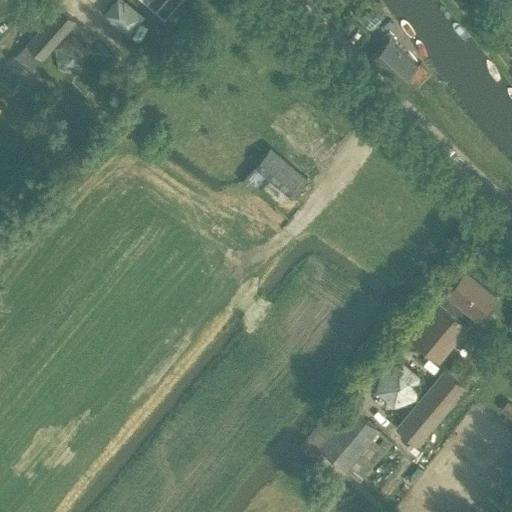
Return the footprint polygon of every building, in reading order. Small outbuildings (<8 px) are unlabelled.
[(127,33),(141,16),(120,0),(114,0),(104,14),(127,33)] [(30,71),(75,21),(60,6),(14,56),(30,71)] [(81,71),(89,51),(72,36),(54,48),(59,70),(81,71)] [(398,86),(418,66),(389,38),(369,58),(398,86)] [(0,80),(10,90),(19,81),(5,69),(0,74),(0,80)] [(256,194),(269,178),(291,197),(307,178),(270,147),(254,165),(241,181),(256,194)] [(477,316),(496,293),(465,267),(446,291),(438,301),(408,336),(439,362),(469,326),(468,326),(476,316),(477,316)] [(401,406),(425,373),(397,353),(373,386),(401,406)] [(416,444),(465,386),(444,369),(396,427),(416,444)] [(380,430),(351,406),(339,396),(305,436),(317,446),(346,470),(359,482),(394,442),(380,430)]
